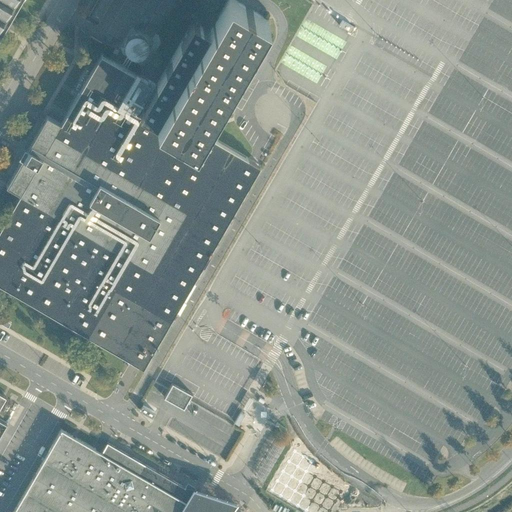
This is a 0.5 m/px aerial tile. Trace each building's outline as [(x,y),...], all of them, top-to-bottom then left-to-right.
[(0,0),(0,38),(22,0),(0,0)] [(136,360),(144,365),(263,160),(207,127),(268,18),(234,0),(227,0),(211,29),(195,20),(141,108),(122,96),(139,69),(103,48),(60,120),(46,113),(7,182),(20,191),(0,224),(0,282),(7,286),(85,331),(136,360)] [(192,393),(172,382),(169,388),(168,389),(164,397),(184,407),(188,400),(188,399),(192,393)] [(249,396),(243,407),(247,410),(253,399),(249,396)] [(241,411),(235,422),(239,424),(245,413),(241,411)] [(190,480),(187,486),(145,461),(108,441),(103,450),(63,428),(13,511),(231,511),(241,499),(198,485),(190,480)]
